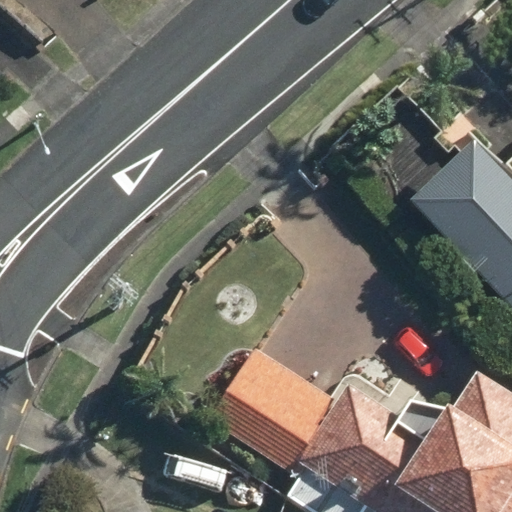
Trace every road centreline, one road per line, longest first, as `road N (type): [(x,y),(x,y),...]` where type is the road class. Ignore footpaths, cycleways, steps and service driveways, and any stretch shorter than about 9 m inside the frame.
road 1 (residential): [(286,0),(72,194)]
road 2 (residential): [(72,194),(49,267),(0,340)]
